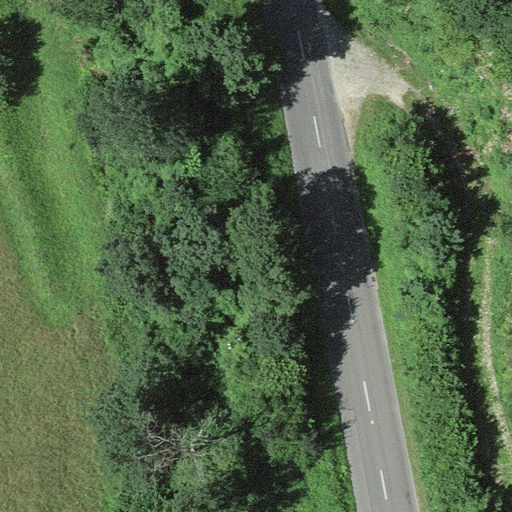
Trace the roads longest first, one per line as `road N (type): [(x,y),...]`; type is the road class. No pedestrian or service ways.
road 1 (track): [(299,57),(400,82),(460,155),(472,284),(511,500)]
road 2 (tertiary): [(288,0),(387,511)]
